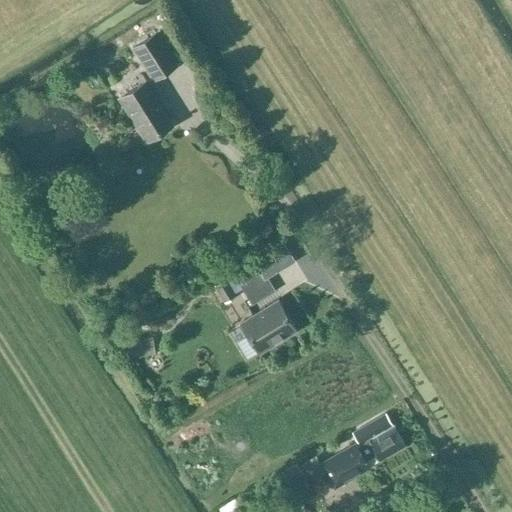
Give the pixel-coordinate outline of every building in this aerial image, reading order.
[(134,48),(154,79),(176,65),(155,34),(134,48)] [(102,56),(124,47),(119,35),(97,45),(102,56)] [(119,99),(146,141),(171,125),(154,99),(158,97),(147,80),(119,99)] [(254,264),(214,288),(224,304),(235,297),(234,295),(241,290),(250,304),(271,291),(254,264)] [(240,326),(230,332),(246,359),(257,353),(258,355),(297,331),(278,299),(239,323),(240,326)] [(334,488),(368,468),(364,461),(375,455),(378,460),(405,445),(394,425),(392,425),(386,414),(353,433),(360,445),(357,447),(355,443),(320,464),(334,488)] [(307,482),(296,463),(281,472),(292,491),(307,482)]
